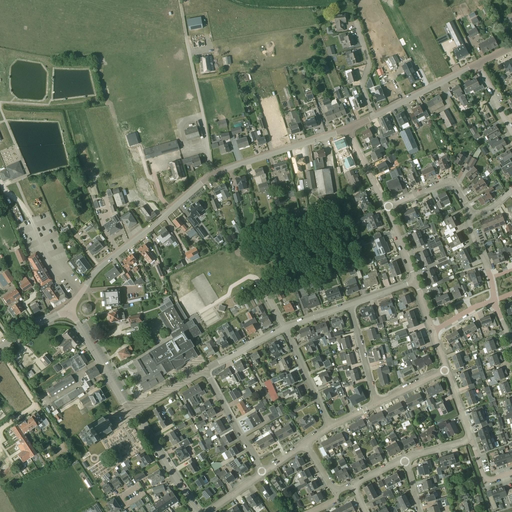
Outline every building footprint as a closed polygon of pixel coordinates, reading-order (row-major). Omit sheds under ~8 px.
[(346,23),(345,14),(335,16),(336,24),(337,31),(344,31),(344,24),(343,24),(343,23),(346,23)] [(479,22),(476,17),(471,20),(474,25),(479,22)] [(189,31),(203,28),(201,18),(187,20),(189,31)] [(463,44),(452,22),(447,25),(458,47),(458,48),(453,50),(455,54),(457,60),(468,55),(465,49),(463,44)] [(479,34),(476,28),(467,32),(471,38),(479,34)] [(346,37),(345,34),(339,36),(341,42),(345,41),(347,48),(354,46),(351,36),(346,37)] [(436,39),(438,44),(449,40),(447,34),(436,39)] [(498,46),(493,38),(479,45),(483,54),(498,46)] [(352,54),(351,51),(344,53),(345,57),(347,56),(348,59),(350,58),(352,65),(360,63),(357,53),(352,54)] [(400,62),(396,55),(388,59),(392,66),(400,62)] [(230,56),(222,57),(224,65),(231,64),(230,56)] [(214,71),(212,57),(200,58),(202,73),(214,71)] [(511,61),(511,59),(502,64),(505,70),(504,70),(506,72),(507,73),(508,72),(509,74),(510,73),(511,78),(511,61)] [(419,80),(410,63),(402,67),(411,84),(419,80)] [(424,63),(419,66),(425,77),(430,74),(424,63)] [(352,73),(351,70),(345,72),(346,76),(347,76),(349,78),(350,84),(357,82),(355,72),(352,73)] [(481,83),(477,83),(475,80),(470,82),(470,81),(464,84),(467,90),(464,92),(466,95),(469,93),(473,91),(474,94),(484,89),(481,83)] [(383,93),(380,86),(374,88),(376,92),(377,95),(374,96),(377,102),(385,99),(383,93)] [(458,87),(451,90),(454,96),(455,98),(457,99),(458,98),(463,107),(468,104),(466,100),(465,100),(464,98),(466,97),(464,94),(463,95),(461,92),(458,87)] [(343,89),(340,90),(335,92),(339,100),(346,97),(343,89)] [(267,98),(257,101),(270,142),(285,137),(272,97),(272,99),(268,101),(267,98)] [(363,99),(362,97),(355,100),(354,97),(349,99),(351,105),(354,103),(357,110),(364,108),(361,100),(363,99)] [(432,100),(427,103),(432,113),(444,106),(441,102),(442,102),(439,97),(432,100)] [(329,98),(322,101),(324,106),(327,105),(331,103),(329,98)] [(332,106),(337,118),(346,115),(342,104),(338,106),(338,104),(332,106)] [(328,122),(337,118),(332,106),(328,107),(330,112),(325,114),(328,122)] [(422,113),(420,107),(412,111),(414,115),(410,117),(413,122),(417,129),(421,127),(417,120),(421,118),(423,117),(424,119),(429,117),(426,111),(422,113)] [(455,124),(448,109),(439,114),(447,129),(455,124)] [(290,119),(298,117),(296,110),(288,113),(290,119)] [(408,123),(403,113),(396,116),(401,126),(408,123)] [(306,121),(304,121),(307,130),(312,128),(316,126),(314,123),(316,122),(314,115),(313,115),(314,116),(306,119),(305,119),(306,121)] [(393,130),(387,116),(378,120),(382,129),(379,130),(383,138),(391,135),(389,131),(393,130)] [(227,127),(226,120),(217,122),(219,129),(227,127)] [(291,127),(289,128),(292,135),(300,132),(298,125),(301,124),(300,121),(292,123),(290,124),(291,127)] [(200,138),(197,127),(184,131),(188,142),(200,138)] [(242,133),(240,127),(231,130),(233,136),(242,133)] [(478,133),(474,127),(469,129),(473,136),(478,133)] [(499,134),(495,127),(485,133),(487,136),(487,135),(490,139),(499,134)] [(409,129),(400,133),(408,152),(417,148),(409,129)] [(374,139),(369,130),(362,133),(366,143),(370,142),(373,148),(380,144),(377,138),(374,139)] [(258,136),(256,132),(249,134),(252,142),(257,140),(259,146),(267,144),(265,137),(261,139),(260,135),(258,136)] [(230,139),(229,133),(221,135),(222,141),(218,142),(220,147),(222,154),(229,152),(227,144),(224,145),(223,141),(230,139)] [(137,134),(128,136),(131,147),(140,145),(137,134)] [(242,140),(241,137),(236,138),(237,141),(239,149),(249,146),(246,138),(242,140)] [(343,139),(335,143),(338,150),(342,148),(343,151),(341,152),(343,157),(349,155),(347,150),(346,150),(345,147),(346,147),(343,139)] [(495,140),(489,143),(489,144),(491,148),(492,149),(495,147),(497,151),(506,146),(503,140),(497,143),(495,140)] [(390,147),(388,142),(376,148),(377,151),(371,154),(374,161),(381,157),(379,154),(384,151),(382,148),(383,147),(384,148),(385,147),(386,149),(390,147)] [(153,158),(150,148),(143,150),(146,160),(153,158)] [(318,158),(323,158),(326,157),(324,150),(317,152),(318,158)] [(499,161),(503,168),(509,164),(507,160),(511,157),(511,156),(509,151),(501,156),(502,159),(499,161)] [(468,165),(472,158),(469,156),(467,159),(459,154),(454,162),(461,166),(464,160),(466,161),(465,163),(468,165)] [(396,160),(394,155),(385,159),(386,162),(376,166),(380,174),(388,170),(386,166),(388,165),(393,162),(396,160)] [(437,160),(434,162),(436,167),(439,166),(442,171),(449,168),(446,163),(450,161),(447,155),(441,158),(442,161),(438,163),(437,160)] [(201,165),(199,156),(191,158),(194,167),(195,168),(196,169),(197,168),(198,167),(197,166),(201,165)] [(298,157),(292,159),(296,174),(303,173),(301,166),(306,165),(305,159),(299,160),(298,157)] [(325,170),(323,158),(318,158),(318,159),(315,159),(316,169),(314,169),(315,172),(319,196),(334,194),(330,169),(325,170)] [(345,165),(341,167),(344,174),(350,172),(348,168),(354,166),(350,158),(343,161),(345,165)] [(472,158),(468,165),(468,166),(472,168),(476,161),(472,158)] [(185,178),(180,161),(170,163),(174,181),(185,178)] [(286,168),(285,162),(277,164),(277,165),(273,166),(275,172),(282,170),(286,182),(291,180),(289,171),(287,172),(286,168)] [(437,169),(436,167),(434,162),(430,164),(432,167),(421,172),(425,180),(436,175),(433,170),(437,169)] [(10,177),(11,180),(13,183),(19,180),(18,177),(23,175),(23,174),(18,163),(7,168),(8,170),(6,171),(5,171),(0,172),(0,173),(3,181),(9,179),(8,178),(10,177)] [(509,164),(503,168),(501,169),(505,175),(508,173),(510,177),(511,176),(511,166),(511,167),(509,164)] [(419,176),(415,167),(410,169),(413,174),(408,176),(412,185),(419,182),(416,177),(419,176)] [(402,175),(399,168),(393,171),(396,177),(402,175)] [(479,174),(474,168),(466,175),(471,181),(479,174)] [(263,174),(262,169),(255,171),(256,177),(261,175),(263,184),(258,185),(261,193),(265,192),(268,201),(271,200),(265,178),(264,174),(263,174)] [(315,189),(312,171),(307,172),(308,180),(304,180),(306,190),(315,189)] [(354,175),(352,171),(350,172),(344,174),(346,179),(348,178),(353,189),(361,186),(357,178),(358,178),(357,174),(354,175)] [(487,180),(484,174),(476,180),(478,182),(477,183),(478,184),(473,187),(476,193),(487,187),(484,182),(487,180)] [(246,183),(244,177),(241,178),(239,179),(236,179),(236,181),(235,181),(236,184),(237,184),(237,185),(238,185),(239,191),(247,189),(245,183),(246,183)] [(402,190),(398,182),(399,181),(397,179),(390,182),(391,185),(387,186),(391,194),(397,191),(397,192),(402,190)] [(493,181),(495,185),(492,186),(495,191),(501,187),(496,179),(493,181)] [(227,191),(224,184),(213,190),(214,192),(212,193),(214,196),(215,196),(217,199),(222,197),(223,200),(229,197),(227,191)] [(494,191),(492,187),(485,192),(486,194),(478,199),(482,206),(484,204),(485,205),(487,204),(487,203),(489,202),(488,201),(492,199),(489,194),(494,191)] [(360,200),(362,205),(360,205),(362,210),(371,206),(369,202),(368,203),(365,196),(367,196),(365,192),(354,196),(356,202),(360,200)] [(450,203),(445,193),(438,196),(440,202),(436,204),(439,209),(444,206),(450,203)] [(126,205),(121,194),(114,196),(118,207),(126,205)] [(115,205),(112,196),(108,197),(111,207),(110,207),(112,213),(117,212),(115,205)] [(220,208),(217,199),(211,202),(214,211),(220,208)] [(432,207),(429,201),(422,204),(425,210),(423,211),(425,214),(430,212),(431,214),(435,212),(437,216),(441,214),(436,205),(432,207)] [(204,210),(198,202),(194,205),(193,205),(190,207),(191,208),(187,211),(191,216),(190,216),(187,218),(194,227),(198,224),(194,218),(197,216),(198,217),(202,214),(200,213),(204,210)] [(152,213),(146,206),(141,210),(147,218),(146,219),(148,222),(156,216),(154,212),(152,213)] [(412,221),(411,218),(416,216),(413,209),(403,213),(407,223),(412,221)] [(131,214),(123,220),(128,228),(133,225),(134,226),(137,225),(136,223),(131,214)] [(381,226),(377,215),(368,219),(372,230),(381,226)] [(496,217),(500,227),(505,225),(501,215),(496,217)] [(120,222),(116,216),(112,218),(114,221),(110,224),(109,223),(104,226),(106,229),(106,230),(110,236),(120,230),(116,224),(120,222)] [(443,221),(446,226),(456,221),(454,216),(448,219),(446,216),(439,220),(440,223),(443,221)] [(500,227),(496,217),(491,219),(495,229),(500,227)] [(184,232),(187,230),(178,218),(173,222),(178,229),(180,227),(184,232)] [(495,229),(491,219),(485,221),(489,231),(495,229)] [(445,236),(451,233),(454,232),(452,229),(459,225),(456,221),(446,226),(445,226),(447,229),(444,231),(445,232),(443,233),(445,236)] [(484,233),(489,231),(485,221),(480,223),(484,233)] [(428,225),(424,226),(420,228),(422,231),(412,235),(415,241),(422,238),(420,235),(425,233),(424,231),(430,229),(428,225)] [(206,236),(199,227),(196,230),(202,239),(206,236)] [(165,228),(162,231),(161,230),(159,232),(159,233),(160,235),(157,238),(162,244),(168,240),(171,244),(175,241),(171,236),(171,237),(168,234),(169,234),(165,228)] [(194,231),(193,229),(189,232),(187,234),(190,238),(196,234),(194,231)] [(451,233),(445,236),(446,239),(450,237),(452,242),(461,238),(459,233),(453,236),(451,233)] [(105,240),(101,235),(93,241),(95,244),(88,249),(93,255),(103,248),(100,244),(105,240)] [(382,238),(375,241),(380,255),(375,257),(377,261),(386,258),(384,254),(389,252),(387,245),(385,246),(382,238)] [(428,242),(428,240),(423,242),(422,238),(415,241),(417,248),(423,245),(428,244),(429,246),(436,243),(435,241),(434,240),(428,242)] [(461,238),(452,242),(449,244),(453,252),(459,249),(457,246),(464,243),(461,238)] [(150,251),(145,245),(138,250),(142,256),(143,256),(150,264),(155,259),(149,252),(150,251)] [(199,253),(196,248),(185,254),(188,259),(199,253)] [(430,253),(429,249),(426,251),(419,254),(421,260),(429,257),(427,254),(430,253)] [(459,258),(467,254),(465,249),(458,253),(459,255),(458,256),(459,258)] [(495,253),(499,264),(504,262),(502,255),(506,254),(503,249),(498,250),(498,252),(495,253)] [(15,252),(20,263),(25,261),(20,250),(15,252)] [(499,264),(495,253),(493,254),(492,253),(486,254),(488,260),(492,259),(494,265),(499,264)] [(43,290),(54,284),(36,254),(28,259),(33,273),(38,282),(43,290)] [(81,254),(74,260),(84,273),(91,267),(84,258),(81,254)] [(467,254),(459,258),(459,260),(461,259),(462,262),(469,258),(467,254)] [(131,255),(127,258),(132,265),(137,262),(131,255)] [(429,257),(421,260),(424,267),(431,264),(434,263),(433,260),(430,261),(429,257)] [(436,265),(444,262),(448,260),(446,257),(442,258),(434,261),(436,265)] [(132,265),(127,258),(122,262),(125,265),(124,267),(128,272),(131,270),(129,268),(132,265)] [(469,258),(462,262),(464,265),(462,265),(465,270),(471,268),(469,264),(472,263),(469,258)] [(75,266),(76,265),(72,260),(68,263),(73,270),(76,268),(75,266)] [(391,271),(398,268),(395,262),(388,265),(386,266),(387,269),(389,268),(391,271)] [(165,276),(160,264),(156,266),(159,273),(161,273),(162,277),(165,276)] [(120,274),(115,268),(104,275),(109,282),(111,284),(116,281),(114,278),(120,274)] [(400,275),(398,268),(391,271),(392,275),(389,276),(390,278),(393,277),(400,275)] [(14,280),(8,270),(0,275),(7,285),(14,280)] [(428,279),(438,275),(437,272),(434,273),(432,270),(425,273),(428,279)] [(378,277),(376,271),(368,274),(370,279),(363,281),(366,288),(377,284),(375,278),(378,277)] [(469,280),(470,283),(480,279),(478,273),(470,276),(471,279),(469,280)] [(129,279),(126,275),(125,274),(121,276),(125,282),(127,281),(130,285),(132,285),(134,284),(130,278),(129,279)] [(439,277),(438,275),(428,279),(431,285),(438,282),(436,279),(439,277)] [(32,287),(25,277),(20,280),(23,284),(19,286),(23,292),(32,287)] [(359,291),(354,278),(351,280),(347,282),(349,286),(345,287),(347,292),(346,292),(347,296),(351,294),(351,293),(359,291)] [(482,285),(480,279),(470,283),(471,285),(473,284),(474,288),(482,285)] [(54,284),(43,290),(38,282),(36,284),(42,298),(46,295),(51,302),(51,303),(54,308),(67,300),(65,296),(62,291),(61,289),(59,286),(56,287),(54,284)] [(461,290),(460,286),(459,284),(455,285),(456,287),(450,289),(454,300),(461,297),(458,291),(461,290)] [(441,297),(440,294),(438,289),(437,286),(431,289),(432,292),(436,290),(439,298),(435,299),(438,306),(444,304),(441,297)] [(337,288),(329,291),(329,293),(327,294),(326,294),(328,301),(336,298),(336,299),(340,298),(341,297),(337,288)] [(21,298),(15,289),(2,298),(8,306),(21,298)] [(103,292),(103,293),(104,298),(104,301),(105,307),(120,306),(120,300),(119,291),(103,292)] [(285,298),(281,291),(276,294),(279,301),(285,298)] [(304,298),(300,300),(304,310),(308,308),(308,306),(310,305),(311,308),(319,305),(316,298),(315,294),(307,297),(304,298)] [(447,294),(441,297),(444,304),(450,301),(447,294)] [(411,303),(408,296),(401,298),(402,302),(398,304),(400,310),(406,308),(405,305),(411,303)] [(167,303),(160,308),(163,311),(173,305),(169,297),(165,300),(167,303)] [(393,307),(390,300),(379,304),(382,311),(388,309),(390,315),(394,313),(392,307),(393,307)] [(23,311),(16,301),(10,305),(17,315),(23,311)] [(36,304),(35,302),(29,305),(32,310),(33,310),(34,313),(39,310),(37,307),(39,306),(37,303),(36,304)] [(295,307),(292,303),(290,304),(283,307),(286,313),(290,312),(290,313),(294,311),(292,308),(295,307)] [(89,305),(86,305),(83,307),(83,310),(85,313),(89,313),(91,311),(91,307),(89,305)] [(259,315),(264,312),(261,305),(255,308),(259,315)] [(173,306),(167,310),(162,312),(162,313),(158,315),(173,339),(152,352),(149,354),(133,363),(138,370),(139,369),(140,371),(134,374),(134,375),(136,374),(141,382),(139,383),(145,392),(165,380),(162,376),(171,371),(171,370),(174,368),(175,370),(176,369),(177,371),(179,370),(180,370),(181,369),(182,368),(182,367),(183,367),(184,366),(184,365),(185,364),(185,363),(186,362),(193,357),(194,359),(198,356),(193,348),(195,347),(191,341),(202,334),(196,325),(190,329),(183,317),(180,318),(173,306)] [(374,314),(372,307),(365,309),(364,308),(361,309),(361,310),(360,311),(363,318),(369,316),(371,321),(376,320),(374,314)] [(407,321),(415,319),(412,311),(405,314),(404,315),(403,312),(398,314),(397,318),(389,320),(390,324),(398,321),(398,320),(403,318),(403,319),(406,318),(407,321)] [(117,313),(117,312),(114,313),(109,315),(111,323),(116,322),(116,323),(119,322),(118,321),(120,321),(119,321),(125,320),(124,313),(120,314),(119,312),(117,313)] [(141,314),(128,317),(130,325),(142,322),(141,314)] [(267,317),(265,314),(262,315),(264,319),(260,321),(263,327),(264,327),(265,328),(268,326),(267,325),(271,323),(267,317)] [(343,324),(341,317),(335,319),(335,318),(332,319),(332,321),(331,321),(334,328),(339,326),(340,329),(344,328),(343,325),(343,324)] [(484,318),(487,327),(489,327),(489,325),(492,324),(493,327),(496,326),(494,320),(491,321),(489,317),(484,318)] [(486,328),(487,327),(484,318),(479,320),(482,328),(485,326),(486,328)] [(417,326),(415,319),(407,321),(408,325),(406,326),(407,329),(410,328),(417,326)] [(256,331),(251,322),(243,325),(242,323),(239,324),(242,329),(244,328),(245,330),(245,329),(249,335),(256,331)] [(328,332),(325,323),(315,327),(317,332),(323,330),(324,333),(328,332)] [(468,326),(472,335),(475,333),(474,331),(477,330),(473,323),(468,326)] [(471,336),(472,335),(468,326),(462,330),(466,336),(470,334),(471,336)] [(228,337),(230,336),(232,340),(233,339),(235,343),(240,340),(237,333),(234,334),(233,331),(230,327),(224,330),(225,332),(228,337)] [(311,334),(309,328),(299,332),(301,338),(307,336),(308,340),(316,337),(314,332),(311,334)] [(376,335),(374,328),(367,330),(370,341),(380,338),(379,334),(376,335)] [(57,345),(61,350),(63,348),(62,347),(69,341),(71,344),(75,340),(67,331),(62,336),(64,338),(57,345)] [(456,344),(459,348),(460,350),(462,348),(457,340),(460,338),(460,337),(457,331),(451,335),(455,341),(456,344)] [(228,337),(225,332),(220,335),(222,338),(216,342),(218,345),(220,345),(222,349),(223,349),(224,349),(226,348),(226,347),(229,346),(226,340),(229,339),(228,337)] [(411,335),(409,336),(411,343),(414,342),(413,341),(422,339),(419,332),(411,335)] [(449,345),(455,341),(451,335),(445,338),(449,345)] [(341,339),(338,340),(338,341),(339,344),(342,343),(344,350),(351,348),(348,337),(341,339)] [(424,345),(422,339),(413,341),(414,342),(416,348),(424,345)] [(63,348),(61,350),(64,353),(69,349),(70,350),(73,347),(74,349),(79,344),(75,340),(71,344),(69,341),(62,347),(63,348)] [(216,346),(212,340),(205,344),(207,347),(203,350),(208,357),(215,353),(212,348),(216,346)] [(486,348),(498,344),(497,341),(493,343),(493,340),(484,343),(486,348)] [(313,344),(312,341),(305,345),(305,347),(305,348),(306,350),(307,351),(308,351),(309,354),(318,350),(315,343),(313,344)] [(281,349),(277,342),(271,345),(271,346),(268,347),(273,357),(274,357),(276,359),(281,356),(278,351),(281,349)] [(499,346),(498,344),(486,348),(487,353),(496,350),(495,348),(499,346)] [(132,350),(130,346),(122,351),(123,352),(118,354),(121,359),(125,357),(126,358),(130,356),(128,353),(132,350)] [(384,354),(381,346),(378,347),(379,349),(373,351),(376,362),(382,360),(381,355),(384,354)] [(257,353),(250,356),(252,361),(253,361),(255,364),(258,362),(256,359),(259,358),(257,353)] [(346,355),(346,353),(340,354),(342,362),(346,360),(348,366),(355,364),(352,353),(346,355)] [(414,353),(410,354),(416,366),(416,367),(419,366),(420,368),(427,365),(431,363),(428,357),(424,359),(424,358),(419,360),(418,357),(416,358),(414,353)] [(408,367),(400,372),(403,378),(414,372),(412,368),(416,366),(410,354),(405,356),(406,357),(402,358),(404,363),(406,362),(408,367)] [(452,357),(454,363),(461,361),(459,354),(452,357)] [(52,361),(46,355),(42,358),(48,365),(52,361)] [(82,355),(73,360),(73,361),(79,371),(86,366),(85,364),(87,363),(82,355)] [(319,356),(312,360),(313,363),(312,364),(312,365),(313,366),(314,367),(314,366),(315,366),(316,369),(324,365),(326,369),(332,366),(330,361),(328,362),(328,360),(322,363),(319,356)] [(289,362),(287,358),(278,362),(282,371),(290,368),(288,363),(289,362)] [(502,358),(489,363),(491,368),(499,365),(499,362),(502,361),(502,358)] [(69,359),(64,363),(67,368),(73,364),(69,359)] [(235,374),(239,382),(240,382),(243,380),(240,373),(244,370),(244,369),(243,366),(240,362),(239,361),(237,362),(238,363),(234,365),(238,373),(235,374)] [(392,361),(386,363),(387,367),(377,369),(380,382),(383,382),(384,385),(388,384),(386,375),(390,373),(388,367),(394,365),(392,361)] [(463,367),(461,361),(454,363),(456,369),(463,367)] [(60,373),(64,370),(60,365),(61,365),(58,362),(54,365),(60,373)] [(459,375),(462,381),(480,374),(476,366),(471,367),(472,371),(471,371),(472,374),(468,376),(467,372),(459,375)] [(99,375),(94,367),(85,373),(86,376),(84,377),(84,384),(83,384),(84,385),(81,387),(82,387),(85,392),(87,390),(87,389),(92,386),(89,381),(99,375)] [(232,375),(228,368),(225,370),(225,371),(218,375),(223,383),(227,380),(225,378),(232,375)] [(331,373),(329,368),(325,370),(326,371),(318,375),(321,381),(322,381),(323,384),(330,381),(329,378),(328,375),(331,373)] [(359,380),(356,369),(349,371),(350,373),(346,374),(347,377),(351,376),(352,382),(359,380)] [(494,377),(507,373),(506,371),(502,372),(501,369),(492,372),(494,377)] [(295,377),(293,372),(285,376),(285,377),(282,378),(281,375),(270,380),(272,384),(283,379),(284,381),(286,380),(289,386),(297,382),(294,377),(295,377)] [(507,375),(507,373),(494,377),(490,378),(491,381),(489,382),(490,386),(498,383),(497,382),(504,379),(504,377),(507,375)] [(235,384),(239,382),(235,374),(231,376),(235,384)] [(481,377),(480,374),(462,381),(464,387),(471,384),(470,381),(473,380),(481,377)] [(75,383),(71,376),(46,390),(51,398),(75,383)] [(279,400),(270,380),(264,382),(273,402),(279,400)] [(344,392),(339,382),(331,386),(331,387),(323,391),(326,397),(327,397),(328,400),(335,396),(334,394),(337,392),(340,398),(344,395),(343,393),(344,392)] [(499,386),(501,391),(509,388),(511,386),(511,383),(508,385),(508,383),(499,386)] [(442,391),(438,384),(432,387),(426,390),(429,397),(442,391)] [(193,387),(197,394),(198,396),(202,394),(203,396),(205,394),(202,388),(200,389),(198,385),(193,387)] [(475,389),(474,387),(474,386),(469,388),(470,391),(464,393),(467,400),(482,394),(481,392),(473,394),(472,391),(475,389)] [(511,389),(511,386),(509,388),(501,391),(502,396),(511,392),(510,390),(511,389)] [(85,392),(82,387),(76,390),(75,389),(53,402),(57,409),(85,392)] [(197,394),(193,387),(188,390),(197,406),(200,404),(196,397),(195,395),(197,394)] [(293,387),(282,392),(283,395),(284,396),(289,394),(289,396),(295,393),(298,399),(303,396),(301,392),(302,391),(300,387),(297,388),(294,389),(293,387)] [(362,392),(360,387),(355,389),(357,395),(350,399),(353,405),(365,398),(362,392)] [(246,392),(242,394),(245,399),(252,394),(250,390),(248,388),(246,389),(247,392),(246,392)] [(238,394),(236,389),(230,393),(234,401),(241,397),(239,394),(238,394)] [(105,400),(100,390),(80,401),(82,406),(91,401),(94,406),(105,400)] [(197,406),(188,390),(182,394),(186,401),(189,399),(194,407),(197,406)] [(482,394),(467,400),(469,406),(476,403),(475,400),(487,395),(486,393),(482,394)] [(412,397),(416,405),(423,402),(419,394),(412,397)] [(409,409),(416,405),(412,397),(405,401),(409,409)] [(434,403),(435,403),(432,398),(426,400),(429,406),(430,405),(434,403)] [(506,407),(511,404),(511,398),(502,402),(504,407),(506,407)] [(435,404),(435,403),(434,403),(430,405),(433,410),(437,408),(437,409),(440,408),(444,415),(451,411),(446,402),(444,403),(442,400),(435,404)] [(247,409),(243,402),(237,405),(242,415),(251,410),(250,407),(247,409)] [(256,411),(264,407),(262,402),(259,403),(260,404),(254,407),(256,411)] [(400,403),(393,406),(397,415),(405,411),(400,403)] [(183,406),(187,414),(190,418),(194,416),(187,404),(183,406)] [(305,407),(304,404),(297,408),(294,410),(295,413),(305,407)] [(286,413),(282,405),(276,408),(281,416),(286,413)] [(393,406),(386,410),(390,418),(397,415),(393,406)] [(484,416),(483,410),(482,406),(476,408),(477,412),(472,414),(473,416),(472,417),(473,420),(484,416)] [(158,420),(164,416),(161,411),(162,411),(160,407),(153,411),(158,420)] [(216,414),(213,409),(206,413),(206,412),(202,414),(206,420),(216,414)] [(58,413),(56,410),(51,413),(53,416),(54,416),(57,421),(58,423),(62,421),(61,419),(62,418),(59,413),(58,413)] [(375,415),(378,422),(383,420),(384,422),(386,421),(382,412),(375,415)] [(42,422),(36,413),(30,417),(31,418),(18,426),(18,425),(11,429),(21,444),(17,446),(20,449),(21,449),(22,451),(17,455),(22,463),(30,458),(37,454),(24,434),(29,431),(31,434),(33,432),(31,430),(37,426),(36,426),(42,422)] [(257,414),(251,417),(245,420),(251,429),(262,423),(257,414)] [(378,422),(375,415),(368,419),(368,420),(366,421),(370,428),(372,427),(371,426),(378,422)] [(167,421),(164,416),(158,420),(164,429),(170,425),(168,420),(167,421)] [(488,424),(484,416),(473,420),(474,423),(475,423),(476,425),(481,423),(482,426),(488,424)] [(103,418),(103,417),(103,418),(100,420),(100,419),(100,420),(97,422),(97,421),(97,422),(95,423),(94,423),(94,424),(92,425),(91,425),(92,425),(92,424),(91,424),(90,424),(90,425),(85,428),(84,428),(85,429),(84,429),(85,430),(85,429),(85,430),(83,431),(82,431),(83,431),(81,433),(80,432),(80,433),(81,433),(80,434),(81,436),(82,435),(82,436),(82,439),(81,439),(81,440),(82,440),(83,442),(84,442),(86,442),(86,443),(87,443),(87,444),(88,446),(88,445),(89,446),(90,446),(91,445),(92,445),(92,444),(94,443),(94,444),(95,444),(95,443),(101,440),(101,441),(101,440),(101,439),(100,439),(103,437),(103,438),(104,437),(103,437),(106,435),(106,436),(106,435),(108,434),(109,434),(109,433),(112,432),(112,431),(113,431),(112,430),(112,431),(110,429),(111,429),(112,428),(112,427),(111,427),(112,426),(112,427),(113,426),(112,426),(113,425),(112,425),(109,420),(109,419),(108,419),(107,419),(108,420),(106,420),(106,419),(105,419),(105,420),(104,418),(103,418)] [(316,423),(312,417),(307,420),(305,417),(300,421),(302,424),(300,425),(304,431),(316,423)] [(195,425),(198,429),(204,426),(203,426),(206,424),(203,420),(195,425)] [(216,429),(223,425),(219,420),(212,424),(214,427),(205,432),(208,437),(213,434),(212,431),(215,429),(216,429)] [(356,424),(359,431),(366,427),(368,430),(370,429),(367,423),(365,424),(363,420),(356,424)] [(449,424),(447,420),(438,425),(440,430),(445,428),(445,429),(445,430),(448,437),(449,437),(459,432),(456,428),(456,429),(452,422),(449,424)] [(359,431),(356,424),(349,427),(352,434),(359,431)] [(226,430),(223,425),(216,429),(219,434),(226,430)] [(282,429),(287,437),(294,433),(289,425),(282,429)] [(436,432),(433,427),(427,430),(428,432),(420,435),(424,443),(435,438),(433,434),(436,432)] [(488,433),(488,434),(491,433),(489,427),(478,431),(480,436),(488,433)] [(280,441),(287,437),(282,429),(275,433),(280,441)] [(178,435),(176,432),(174,433),(173,432),(167,435),(171,442),(172,442),(174,445),(173,446),(184,440),(182,436),(177,439),(176,436),(178,435)] [(271,434),(270,435),(268,432),(262,435),(264,438),(268,446),(275,443),(271,434)] [(398,440),(395,433),(389,436),(392,442),(398,440)] [(480,436),(481,442),(490,438),(488,434),(488,433),(480,436)] [(222,438),(218,440),(221,444),(223,443),(225,446),(226,445),(232,442),(228,434),(222,438)] [(341,434),(335,437),(339,446),(346,443),(341,434)] [(417,440),(414,435),(411,436),(411,438),(406,441),(405,439),(404,438),(402,439),(401,441),(402,442),(402,443),(406,450),(415,445),(414,442),(417,440)] [(332,449),(339,446),(335,437),(328,440),(332,449)] [(268,446),(264,438),(257,442),(262,450),(268,446)] [(490,438),(481,442),(483,447),(492,444),(492,443),(490,438)] [(191,445),(187,439),(179,444),(181,447),(176,450),(178,454),(179,457),(180,457),(182,460),(189,456),(185,448),(191,445)] [(378,445),(374,439),(369,441),(373,448),(378,445)] [(332,449),(328,440),(321,444),(323,447),(319,449),(324,457),(327,455),(326,453),(329,451),(330,453),(334,451),(332,449)] [(400,451),(396,443),(386,448),(390,456),(400,451)] [(494,443),(492,443),(492,444),(483,447),(485,452),(496,448),(494,443)] [(364,457),(357,444),(353,447),(355,452),(359,459),(364,457)] [(224,450),(222,446),(219,448),(218,448),(215,448),(215,455),(224,450)] [(228,463),(233,460),(235,460),(233,457),(239,454),(235,447),(229,450),(226,452),(227,455),(226,456),(228,459),(220,463),(215,462),(211,465),(214,471),(222,467),(228,463)] [(383,454),(380,448),(375,450),(377,454),(369,458),(373,465),(382,460),(380,456),(383,454)] [(145,457),(142,454),(136,458),(138,461),(141,460),(145,467),(151,463),(147,456),(145,457)] [(502,466),(507,464),(504,455),(504,454),(499,456),(502,466)] [(453,455),(447,456),(450,466),(454,465),(454,467),(460,466),(458,459),(454,460),(453,455)] [(499,456),(499,455),(493,457),(497,468),(502,466),(499,456)] [(63,456),(57,459),(59,464),(60,465),(66,461),(63,456)] [(450,466),(447,456),(442,458),(443,463),(439,464),(441,471),(447,469),(447,467),(450,466)] [(305,465),(302,458),(293,462),(295,466),(285,471),(288,476),(300,471),(298,468),(305,465)] [(194,462),(193,459),(189,461),(190,464),(187,466),(190,470),(191,469),(194,474),(199,471),(193,462),(194,462)] [(349,470),(343,459),(338,461),(342,470),(339,471),(337,468),(333,470),(339,482),(349,477),(346,471),(349,470)] [(233,460),(228,463),(231,468),(232,467),(236,473),(240,471),(242,474),(248,470),(244,464),(239,468),(233,460)] [(366,468),(362,460),(351,466),(355,474),(366,468)] [(431,468),(429,461),(424,462),(424,466),(417,468),(419,476),(429,474),(428,470),(431,468)] [(15,468),(13,465),(0,473),(0,475),(1,478),(15,468)] [(125,471),(119,475),(120,477),(121,477),(125,483),(126,483),(126,484),(130,481),(129,481),(131,480),(127,473),(129,472),(126,466),(123,468),(125,471)] [(221,473),(218,469),(215,471),(217,475),(221,480),(224,477),(229,483),(235,479),(230,472),(227,474),(224,470),(221,473)] [(164,479),(159,470),(147,478),(153,487),(156,485),(156,484),(164,479)] [(294,485),(296,488),(302,485),(306,482),(308,481),(307,478),(311,476),(308,470),(300,474),(302,478),(299,479),(300,482),(294,485)] [(119,475),(117,472),(114,474),(116,477),(110,481),(112,483),(116,489),(117,489),(117,490),(121,487),(120,486),(122,485),(118,479),(120,477),(119,475)] [(110,481),(108,478),(106,474),(103,476),(105,480),(103,482),(105,484),(101,487),(103,489),(102,490),(104,492),(105,492),(107,495),(108,495),(112,493),(111,492),(113,491),(109,485),(112,483),(110,481)] [(391,477),(394,485),(395,485),(396,487),(398,486),(397,485),(396,484),(401,482),(404,480),(401,474),(398,476),(397,474),(391,477)] [(206,479),(204,476),(201,478),(195,482),(199,488),(205,484),(203,481),(206,479)] [(394,485),(391,477),(390,477),(389,476),(387,477),(388,479),(384,480),(388,488),(389,489),(386,490),(387,491),(386,491),(389,496),(390,499),(394,497),(391,490),(393,489),(391,486),(394,485)] [(440,482),(438,476),(433,477),(433,480),(431,481),(423,483),(424,486),(422,486),(423,490),(425,489),(425,490),(433,488),(431,484),(434,483),(440,482)] [(282,482),(278,477),(272,482),(279,492),(284,488),(285,489),(288,487),(285,481),(282,482)] [(223,485),(220,480),(214,484),(217,489),(223,485)] [(302,485),(296,488),(294,489),(295,491),(297,490),(297,491),(305,487),(307,490),(306,490),(308,493),(318,488),(314,482),(308,485),(306,482),(302,485)] [(367,495),(374,491),(373,489),(376,487),(374,484),(371,485),(364,489),(367,495)] [(266,485),(260,489),(264,495),(264,496),(266,499),(269,497),(271,500),(273,503),(276,501),(274,498),(278,496),(273,489),(270,491),(266,485)] [(213,489),(211,487),(207,490),(207,489),(203,493),(205,496),(204,497),(206,500),(208,499),(212,495),(215,493),(212,490),(213,489)] [(511,506),(511,497),(509,490),(505,491),(504,488),(497,490),(500,498),(506,496),(510,507),(511,506)] [(436,493),(435,490),(429,492),(429,494),(429,495),(426,495),(427,499),(426,499),(427,503),(439,499),(437,493),(436,493)] [(500,498),(497,490),(491,492),(492,496),(488,497),(493,510),(497,509),(495,500),(500,498)] [(376,494),(374,491),(367,495),(370,502),(378,498),(378,497),(380,496),(379,493),(376,494)] [(162,498),(169,508),(178,502),(172,492),(162,498)] [(469,497),(467,492),(460,494),(461,499),(464,498),(465,502),(463,503),(465,511),(473,511),(472,511),(470,501),(468,501),(467,497),(469,497)] [(322,496),(320,493),(314,496),(313,494),(307,497),(310,502),(314,500),(316,504),(323,500),(323,499),(324,499),(324,498),(323,496),(322,496)] [(255,500),(252,495),(247,499),(253,507),(256,505),(257,507),(262,504),(258,498),(255,500)] [(397,506),(408,501),(404,495),(397,499),(399,502),(396,504),(397,506)] [(162,511),(169,508),(162,498),(153,504),(155,507),(157,510),(157,511),(157,510),(158,511),(162,511)] [(115,501),(114,500),(108,504),(113,511),(110,511),(117,511),(120,509),(117,505),(118,504),(118,503),(117,502),(116,501),(115,501)] [(411,508),(408,501),(397,506),(399,509),(402,508),(404,511),(411,508)] [(350,502),(344,506),(346,511),(354,511),(355,511),(350,502)] [(434,507),(428,509),(429,511),(438,511),(438,509),(439,508),(442,507),(440,502),(433,504),(434,507)]
